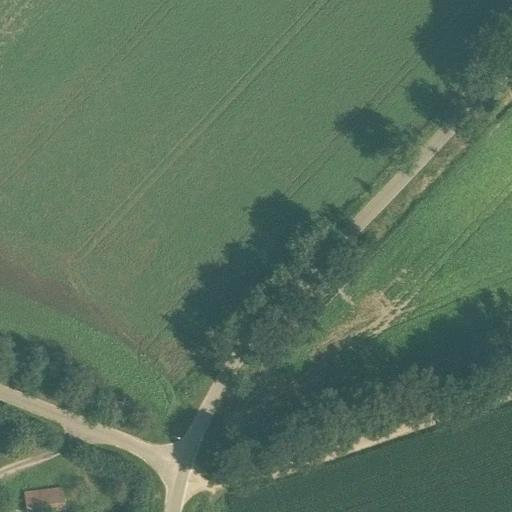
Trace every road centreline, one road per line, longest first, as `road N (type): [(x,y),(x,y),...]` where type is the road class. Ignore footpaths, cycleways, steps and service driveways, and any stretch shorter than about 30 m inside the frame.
road 1 (unclassified): [(186,469),(252,348),(511,70)]
road 2 (track): [(186,469),(257,478),(511,393)]
road 3 (unclassified): [(186,469),(0,398)]
